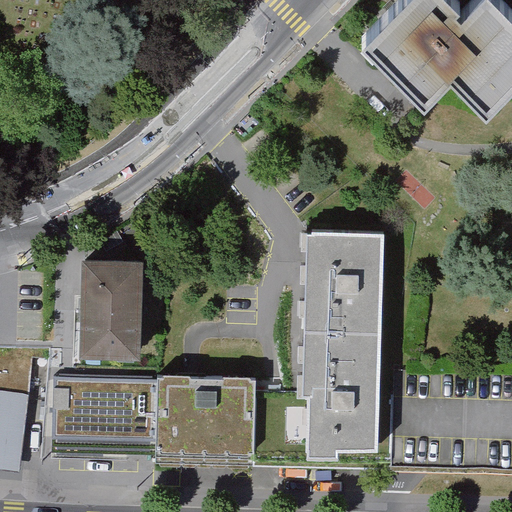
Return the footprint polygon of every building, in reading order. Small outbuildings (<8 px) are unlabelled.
[(511,0),(394,0),(358,36),(425,102),(454,73),(492,112),(511,92),(511,0)] [(380,239),(306,238),(304,395),(303,463),(389,464),(390,396),(378,396),(380,239)] [(141,362),(146,263),(85,260),(80,359),(141,362)] [(33,349),(0,348),(0,392),(25,395),(33,349)] [(255,378),(158,376),(158,379),(157,456),(157,461),(303,463),(304,395),(255,395),(255,378)] [(55,454),(157,456),(158,379),(56,378),(55,454)] [(0,471),(19,474),(29,396),(25,395),(0,392),(0,471)] [(511,396),(390,396),(389,464),(396,470),(511,472),(511,396)]
